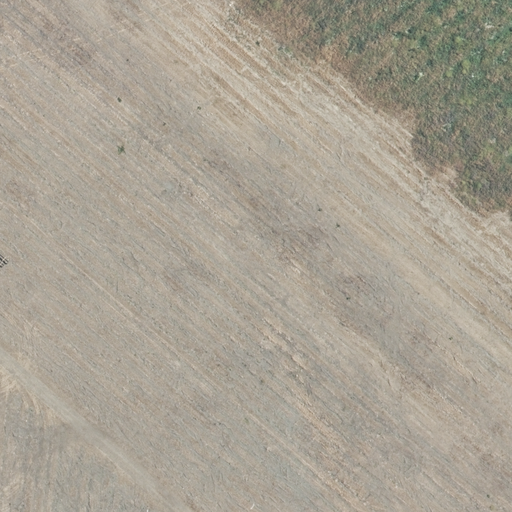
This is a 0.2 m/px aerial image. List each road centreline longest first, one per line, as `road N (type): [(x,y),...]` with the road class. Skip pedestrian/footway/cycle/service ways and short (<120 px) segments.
road 1 (unknown): [(400,511),(25,70)]
road 2 (unknown): [(362,0),(511,174)]
road 3 (unknown): [(0,89),(116,0)]
